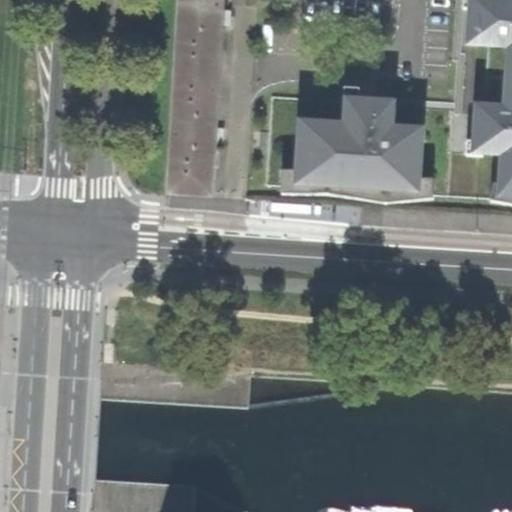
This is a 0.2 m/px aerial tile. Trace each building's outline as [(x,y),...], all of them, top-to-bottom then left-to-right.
[(175,0),(171,76),(212,77),(215,25),(217,25),(218,18),(218,12),(215,12),(216,0),(175,0)] [(511,0),(472,0),(469,49),(505,51),(504,79),(511,79),(511,0)] [(171,76),(164,195),(204,198),(207,144),(210,144),(210,137),(210,130),(208,130),(212,77),(171,76)] [(511,88),(503,88),(502,100),(473,98),(472,154),(500,153),(490,196),(511,198),(511,88)] [(454,107),(268,101),(265,191),(451,198),(454,107)] [(132,511),(188,511),(189,504),(194,504),(194,489),(133,487),(132,511)]
